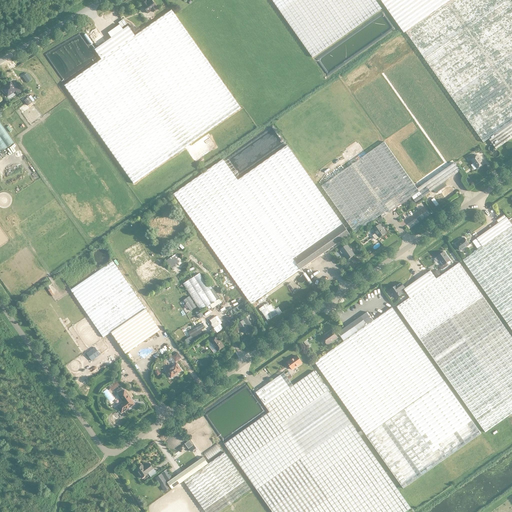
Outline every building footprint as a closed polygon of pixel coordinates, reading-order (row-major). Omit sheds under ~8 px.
[(143,5),(142,6),(148,13),(152,11),(153,12),(156,10),(155,8),(156,7),(151,0),(147,3),(146,1),(142,4),(143,5)] [(272,0),(313,57),(382,9),(375,0),(272,0)] [(380,0),(404,32),(449,0),(380,0)] [(495,134),(502,145),(511,137),(511,2),(510,0),(451,0),(406,32),(483,142),(495,134)] [(127,26),(110,38),(94,49),(101,59),(64,85),(133,184),(240,108),(171,10),(134,36),(127,26)] [(384,142),(423,197),(460,171),(455,163),(480,145),(414,50),(351,95),(384,142)] [(27,73),(22,76),(27,83),(32,80),(27,73)] [(17,86),(15,88),(10,82),(7,84),(8,85),(2,89),(2,90),(4,93),(7,97),(15,91),(17,94),(21,91),(17,86)] [(28,97),(24,100),(27,105),(32,102),(28,97)] [(0,152),(14,143),(0,122),(0,152)] [(384,142),(322,186),(355,233),(381,215),(383,218),(412,197),(416,202),(423,197),(384,142)] [(287,145),(238,180),(301,269),(350,234),(287,145)] [(484,164),(478,155),(471,160),(477,168),(484,164)] [(251,304),(301,269),(238,180),(223,159),(173,194),(251,304)] [(463,260),(507,323),(511,329),(511,225),(506,217),(477,238),(482,246),(463,260)] [(386,233),(380,224),(373,229),(379,237),(386,233)] [(469,244),(464,238),(461,240),(456,244),(461,251),(469,244)] [(347,260),(355,255),(347,244),(340,249),(341,250),(340,251),(342,253),(343,253),(343,254),(344,254),(345,255),(344,255),(347,260)] [(438,256),(443,265),(441,267),(442,269),(448,266),(446,263),(450,260),(444,252),(438,256)] [(158,328),(112,261),(70,290),(103,338),(111,333),(125,354),(160,330),(158,328)] [(397,306),(463,401),(486,433),(511,413),(511,337),(459,262),(436,279),(430,271),(404,289),(410,297),(397,306)] [(405,287),(401,283),(397,286),(396,285),(390,290),(396,298),(403,294),(400,290),(405,287)] [(268,302),(263,306),(265,308),(261,311),(268,321),(278,314),(271,304),(270,305),(268,302)] [(366,435),(403,488),(481,433),(444,381),(392,307),(373,320),(368,312),(338,333),(344,341),(314,362),(366,435)] [(245,322),(243,320),(237,324),(239,327),(243,333),(249,328),(248,326),(250,325),(247,321),(245,322)] [(217,321),(211,325),(217,333),(222,330),(219,326),(220,325),(217,321)] [(327,334),(322,338),(327,345),(338,337),(333,330),(328,333),(329,334),(327,335),(327,334)] [(217,337),(211,341),(218,351),(224,347),(217,337)] [(302,363),(297,355),(287,362),(292,370),(302,363)] [(182,370),(177,363),(166,371),(171,378),(175,375),(175,374),(177,373),(178,373),(182,370)] [(225,444),(272,511),(406,511),(411,508),(314,371),(293,386),(284,373),(256,392),(270,412),(225,444)] [(113,384),(109,387),(112,391),(116,388),(116,387),(119,385),(116,381),(113,384)] [(117,408),(120,412),(122,412),(131,406),(131,407),(135,404),(133,402),(129,397),(128,396),(128,395),(124,390),(123,390),(121,388),(120,388),(117,390),(117,391),(119,393),(117,394),(119,396),(120,398),(123,402),(118,406),(117,408)] [(225,452),(209,463),(204,457),(167,483),(172,489),(184,481),(205,511),(218,511),(251,489),(225,452)] [(142,465),(135,469),(141,478),(148,473),(147,472),(153,468),(149,463),(144,467),(142,465)] [(167,470),(162,474),(168,482),(173,479),(167,470)] [(165,491),(170,487),(161,474),(156,478),(165,491)]
